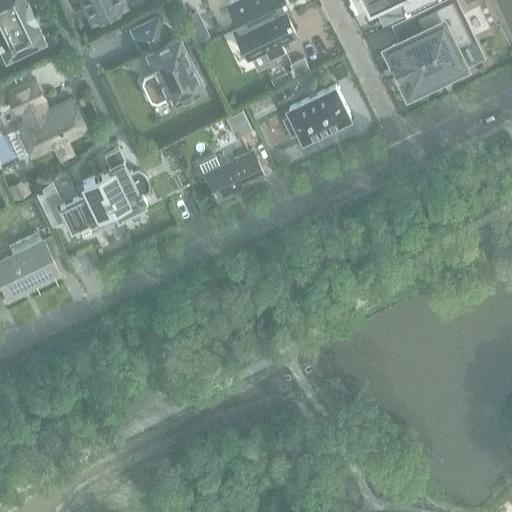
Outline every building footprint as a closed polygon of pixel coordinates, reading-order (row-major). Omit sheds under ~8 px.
[(35,15),(28,0),(0,0),(0,44),(5,55),(44,36),(34,15),(35,15)] [(85,0),(90,10),(93,16),(121,2),(120,0),(85,0)] [(228,0),(239,24),(239,25),(282,4),(282,5),(287,3),(287,2),(285,0),(228,0)] [(365,0),(370,9),(371,11),(372,10),(376,8),(392,0),(400,0),(407,13),(432,0),(365,0)] [(465,63),(457,46),(471,39),(472,41),(474,40),(455,0),(446,0),(418,14),(425,29),(392,44),(400,60),(395,62),(401,75),(403,74),(410,90),(436,77),(436,78),(448,73),(447,72),(465,63)] [(239,24),(234,26),(234,27),(246,51),(260,45),(268,59),(285,51),(278,36),(294,29),(287,16),(289,16),(287,12),(286,13),(282,5),(282,4),(239,25),(239,24)] [(202,84),(178,33),(167,38),(156,16),(131,28),(142,52),(146,50),(156,69),(144,75),(141,81),(150,99),(156,101),(168,95),(171,99),(202,84)] [(304,56),(289,63),(295,75),(310,68),(304,56)] [(343,61),(332,66),(337,78),(349,73),(343,61)] [(85,127),(71,98),(46,110),(41,100),(39,97),(43,95),(34,78),(7,91),(16,109),(21,106),(27,119),(19,123),(33,153),(85,127)] [(304,138),(351,115),(336,84),(296,103),(289,106),(293,114),(284,118),(292,134),(301,130),(304,138)] [(251,128),(242,108),(224,117),(234,137),(251,128)] [(149,185),(148,181),(146,176),(144,172),(141,169),(137,168),(129,172),(123,160),(125,159),(118,146),(104,153),(110,166),(108,167),(109,169),(98,175),(118,216),(121,215),(120,214),(144,202),(142,199),(146,198),(143,192),(148,190),(149,185)] [(265,175),(252,148),(220,164),(216,155),(199,163),(212,189),(210,189),(212,192),(213,192),(217,199),(265,175)] [(118,216),(98,175),(82,182),(87,192),(59,206),(72,231),(81,227),(82,229),(89,225),(91,230),(118,216)] [(31,191),(26,181),(23,182),(21,179),(7,186),(14,200),(31,191)] [(12,249),(44,233),(40,226),(8,241),(12,249)] [(58,271),(52,258),(62,253),(53,234),(0,258),(0,292),(2,292),(5,298),(21,289),(20,287),(26,284),(27,286),(58,271)]
